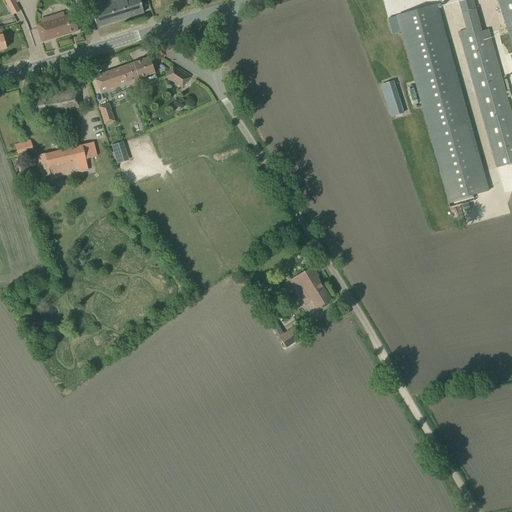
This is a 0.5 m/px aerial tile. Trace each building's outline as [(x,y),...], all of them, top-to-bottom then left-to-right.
[(4,0),(12,15),(20,11),(13,0),(4,0)] [(103,0),(89,4),(93,18),(96,27),(143,13),(139,0),(118,0),(110,3),(108,0),(103,0)] [(458,0),(463,13),(476,10),(473,0),(458,0)] [(511,0),(498,0),(499,1),(511,40),(511,0)] [(489,191),(437,5),(388,19),(390,28),(400,25),(451,208),(474,201),(473,195),(489,191)] [(467,30),(458,32),(460,38),(461,38),(497,168),(511,163),(511,113),(489,30),(482,32),(476,10),(463,13),(467,30)] [(40,21),(41,23),(36,25),(41,42),(78,31),(72,14),(57,18),(57,16),(40,21)] [(133,63),(94,76),(100,92),(126,83),(128,87),(141,83),(140,78),(155,73),(149,57),(133,63)] [(165,76),(182,88),(189,78),(172,66),(165,76)] [(381,86),(391,117),(404,113),(394,81),(381,86)] [(27,98),(31,119),(67,113),(68,116),(83,113),(78,89),(27,98)] [(99,107),(104,125),(115,122),(110,104),(99,107)] [(133,138),(122,141),(123,148),(145,144),(142,129),(132,131),(133,138)] [(14,145),(17,155),(33,150),(30,140),(14,145)] [(97,156),(94,142),(37,156),(42,177),(50,175),(51,180),(88,171),(85,159),(97,156)] [(114,163),(127,159),(122,146),(110,150),(114,163)] [(311,300),(316,309),(330,300),(310,267),(289,280),(304,305),(311,300)] [(267,320),(286,348),(301,337),(294,327),(284,334),(272,316),(267,320)]
